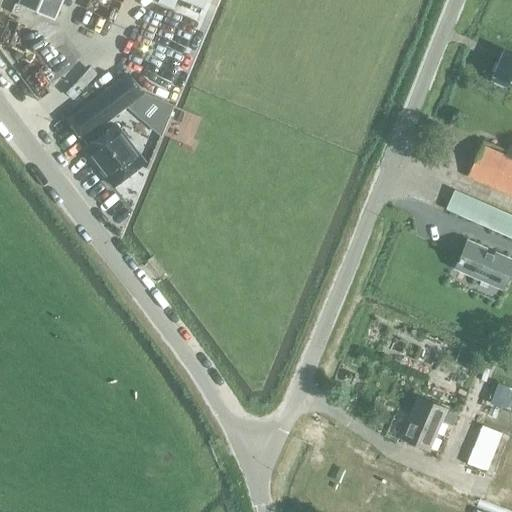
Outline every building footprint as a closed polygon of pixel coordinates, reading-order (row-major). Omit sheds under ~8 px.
[(55,19),(63,0),(16,0),(16,2),(55,19)] [(511,55),(500,50),(488,77),(501,83),(503,77),(511,81),(511,55)] [(82,139),(142,93),(128,74),(68,120),(82,139)] [(113,186),(144,162),(115,124),(84,148),(113,186)] [(511,196),(511,159),(482,146),(468,178),(511,196)] [(511,215),(454,190),(446,209),(511,237),(511,215)] [(511,272),(511,261),(472,244),(462,266),(506,285),(511,272)] [(457,414),(448,410),(449,409),(424,397),(406,437),(432,448),(444,421),(453,425),(457,414)] [(489,466),(503,430),(482,422),(468,458),(489,466)] [(478,511),(382,474),(366,511),(478,511)]
